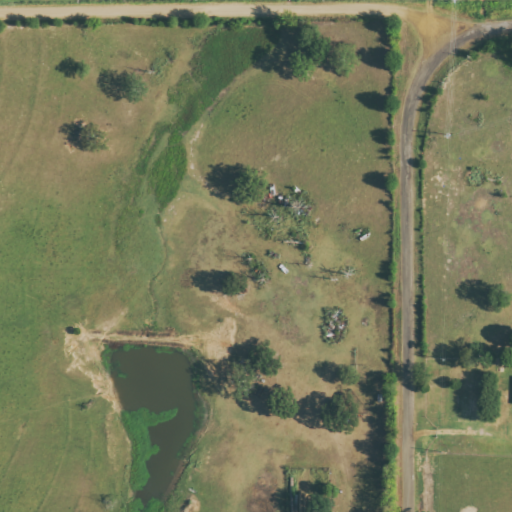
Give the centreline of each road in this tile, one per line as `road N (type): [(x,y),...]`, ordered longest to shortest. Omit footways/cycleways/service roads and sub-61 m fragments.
road 1 (residential): [(408,511),(407,105),(437,57),(455,44)]
road 2 (residential): [(455,44),(425,23),(377,8),(0,14)]
